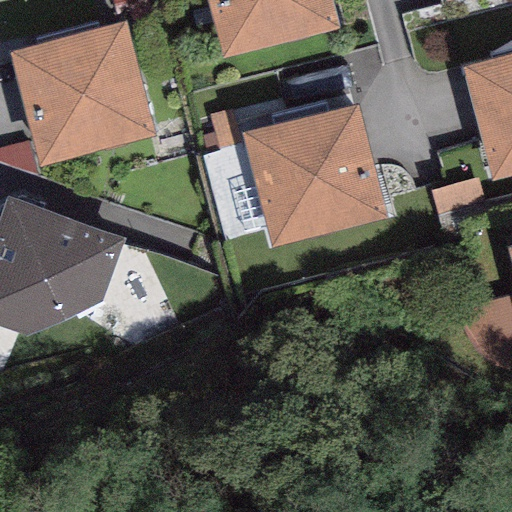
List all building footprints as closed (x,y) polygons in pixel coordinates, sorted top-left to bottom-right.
[(329,0),(205,0),(222,63),(338,33),(329,0)] [(124,31),(8,62),(38,172),(153,142),(124,31)] [(511,62),(462,76),(492,186),(511,180),(511,62)] [(358,111),(242,141),(272,252),(388,221),(358,111)] [(124,242),(6,203),(0,218),(0,326),(26,335),(101,302),(124,242)] [(511,295),(460,311),(463,326),(467,337),(473,351),(483,359),(495,366),(504,368),(511,367),(511,295)]
